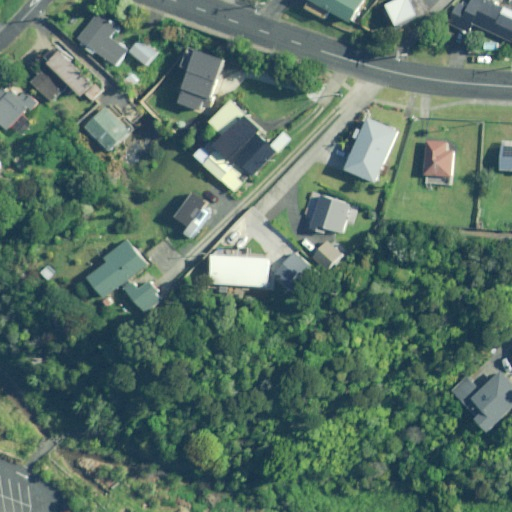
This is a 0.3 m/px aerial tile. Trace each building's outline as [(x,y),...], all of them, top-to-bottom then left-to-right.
[(365,0),(309,0),(306,6),(328,18),(332,10),(354,22),(365,0)] [(430,0),(391,0),(417,25),(427,15),(421,9),(430,0)] [(511,0),(508,7),(492,0),(471,0),(469,6),(458,1),(449,22),(471,32),(475,23),(511,40),(511,0)] [(95,60),(101,52),(119,66),(130,51),(113,38),(119,29),(100,15),(82,38),(91,45),(85,53),(95,60)] [(159,52),(143,38),(132,51),(148,65),(159,52)] [(99,83),(62,46),(49,58),(86,96),(99,83)] [(224,58),(191,47),(185,67),(190,69),(179,103),(202,110),(206,96),(212,98),(224,58)] [(69,89),(48,68),(35,81),(55,102),(69,89)] [(23,94),(11,83),(0,95),(0,118),(12,129),(39,100),(28,90),(23,94)] [(220,130),(207,144),(199,136),(189,147),(237,192),(254,173),(256,176),(292,138),(285,131),(274,143),(261,131),(263,128),(231,99),(210,121),(220,130)] [(130,131),(106,106),(86,126),(110,151),(130,131)] [(401,132),(371,119),(349,169),(380,182),(401,132)] [(448,151),(449,142),(429,140),(427,174),(454,176),(455,151),(448,151)] [(511,169),(511,140),(503,141),(503,170),(511,169)] [(352,205),(322,196),(313,228),(327,232),(328,228),(343,232),(352,205)] [(149,265),(130,241),(108,257),(111,262),(92,277),(108,298),(125,284),(148,312),(165,299),(150,281),(141,289),(132,278),(149,265)] [(344,253),(328,241),(317,257),(333,268),(344,253)] [(317,269),(297,252),(277,275),(297,293),(317,269)] [(271,258),(216,255),(215,283),(269,286),(271,258)] [(465,367),(445,387),(492,432),(511,411),(511,382),(500,371),(486,386),(465,367)]
